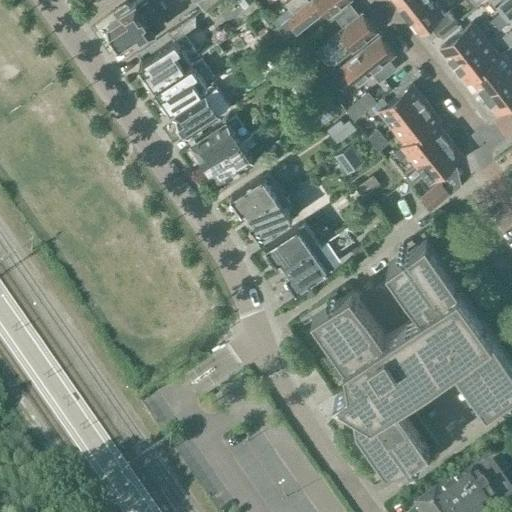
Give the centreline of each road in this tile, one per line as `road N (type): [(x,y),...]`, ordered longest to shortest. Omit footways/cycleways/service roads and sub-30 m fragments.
road 1 (residential): [(368,511),(264,362),(242,286),(201,215),(45,0)]
road 2 (residential): [(486,144),(373,0)]
